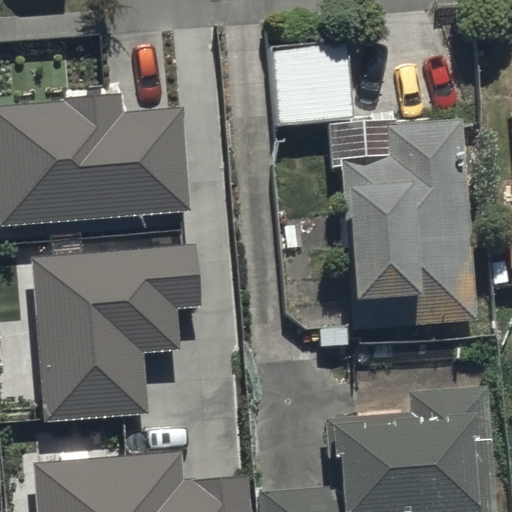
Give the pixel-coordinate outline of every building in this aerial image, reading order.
[(274,43),(279,123),(353,118),(347,38),(274,43)] [(123,96),(0,104),(0,226),(191,212),(183,108),(125,112),(123,96)] [(464,114),(389,120),(391,154),(341,157),(354,330),(479,321),(464,114)] [(149,412),(144,352),(180,349),(177,307),(203,305),(198,243),(28,256),(41,421),(149,412)] [(497,511),(487,385),(409,391),(410,407),(329,414),(335,486),(256,493),(257,511),(497,511)] [(252,511),(250,474),(186,479),(184,452),(33,463),(36,511),(252,511)]
